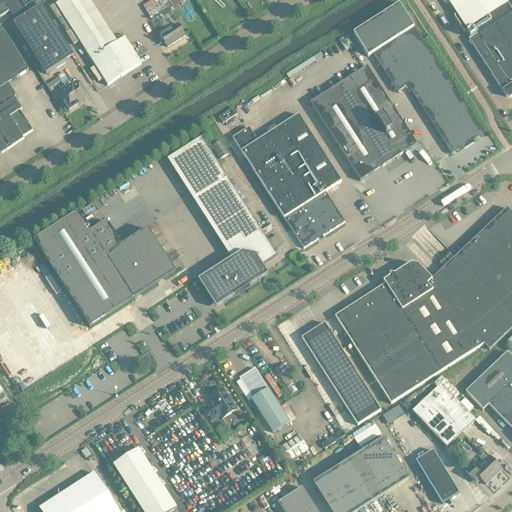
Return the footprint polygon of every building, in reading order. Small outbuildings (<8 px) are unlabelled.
[(0,0),(0,17),(10,11),(13,16),(26,7),(21,0),(0,0)] [(62,0),(55,5),(107,85),(141,64),(124,38),(116,43),(88,0),(62,0)] [(174,7),(169,0),(168,0),(161,0),(156,3),(155,3),(159,0),(152,0),(143,5),(152,20),(162,14),(163,16),(171,11),(170,9),(173,7),(173,8),(174,7)] [(507,3),(504,0),(447,0),(457,14),(454,16),(464,32),(471,27),(476,35),(469,39),(495,80),(506,97),(509,98),(511,96),(511,11),(507,3)] [(13,23),(46,74),(74,56),(41,5),(13,23)] [(482,134),(414,28),(399,5),(353,34),(368,57),(373,54),(397,92),(408,86),(451,154),(482,134)] [(167,47),(185,36),(177,24),(159,35),(167,47)] [(0,88),(8,83),(28,70),(3,32),(0,33),(0,88)] [(340,61),(345,71),(356,65),(351,55),(340,61)] [(366,67),(310,103),(360,181),(416,145),(366,67)] [(83,101),(81,99),(87,96),(78,83),(77,83),(75,79),(65,85),(66,87),(57,93),(69,110),(83,101)] [(16,96),(8,83),(0,88),(0,105),(14,97),(16,96)] [(14,97),(0,105),(0,120),(1,122),(9,117),(19,110),(21,109),(14,97)] [(233,108),(219,117),(223,123),(237,114),(233,108)] [(32,131),(19,110),(9,117),(22,137),(32,131)] [(249,127),(232,138),(245,159),(241,162),(246,170),(251,167),(303,249),(345,222),(325,192),(341,182),(298,115),(257,141),(249,127)] [(9,117),(1,122),(0,122),(0,133),(9,148),(23,139),(22,137),(9,117)] [(0,133),(0,153),(9,148),(0,133)] [(167,160),(231,259),(198,280),(216,308),(268,274),(262,265),(277,256),(227,178),(201,138),(167,160)] [(219,159),(228,154),(219,140),(211,146),(219,159)] [(511,214),(507,209),(456,257),(511,316),(511,214)] [(147,229),(122,245),(106,222),(90,231),(78,213),(34,241),(89,328),(175,272),(147,229)] [(269,237),(275,248),(282,245),(276,234),(269,237)] [(383,281),(385,284),(335,317),(391,404),(484,345),(489,350),(511,327),(511,316),(456,257),(432,280),(417,264),(411,264),(394,274),(390,274),(389,277),(383,281)] [(357,426),(380,411),(324,323),(301,338),(357,426)] [(265,352),(261,354),(267,363),(271,361),(265,352)] [(483,411),(488,405),(511,430),(511,357),(507,352),(465,392),(483,411)] [(230,359),(221,365),(229,375),(237,370),(230,359)] [(285,363),(274,370),(290,395),(301,388),(285,363)] [(255,368),(239,378),(252,398),(251,399),(272,433),(289,422),(255,368)] [(446,448),(475,420),(441,384),(426,398),(412,412),(446,448)] [(220,415),(222,419),(236,409),(223,389),(220,390),(217,390),(212,393),(211,396),(209,398),(212,403),(202,410),(210,422),(220,415)] [(233,414),(228,418),(233,424),(238,420),(233,414)] [(17,437),(22,433),(17,425),(11,428),(17,437)] [(0,437),(3,443),(9,439),(5,433),(0,435),(0,437)] [(308,449),(299,435),(277,449),(286,463),(308,449)] [(356,511),(409,479),(383,439),(313,483),(330,511),(356,511)] [(170,511),(176,508),(138,449),(113,465),(142,511),(170,511)] [(255,460),(265,469),(273,459),(263,451),(255,460)] [(459,494),(433,451),(415,461),(442,504),(459,494)] [(502,470),(489,457),(474,471),(468,465),(463,470),(473,481),(478,476),(486,485),(502,470)] [(118,511),(94,473),(58,496),(57,495),(37,508),(39,511),(118,511)] [(316,511),(301,488),(277,504),(282,511),(316,511)]
